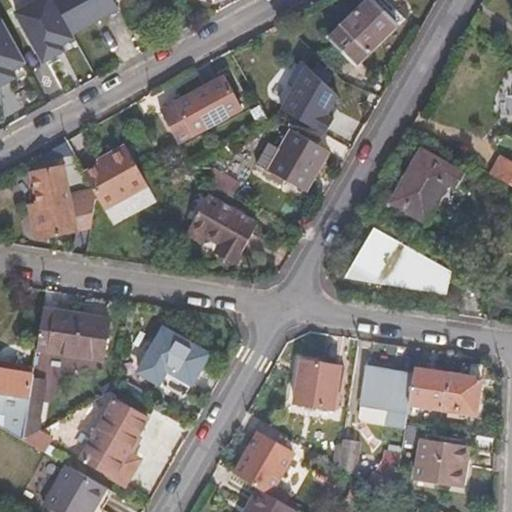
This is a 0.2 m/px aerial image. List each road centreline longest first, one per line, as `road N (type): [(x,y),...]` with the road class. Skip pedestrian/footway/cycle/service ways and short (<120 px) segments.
road 1 (residential): [(461,0),(282,308)]
road 2 (residential): [(288,0),(0,155)]
road 3 (residential): [(282,308),(0,263)]
road 4 (residential): [(282,308),(167,511)]
road 5 (residential): [(511,346),(282,308)]
